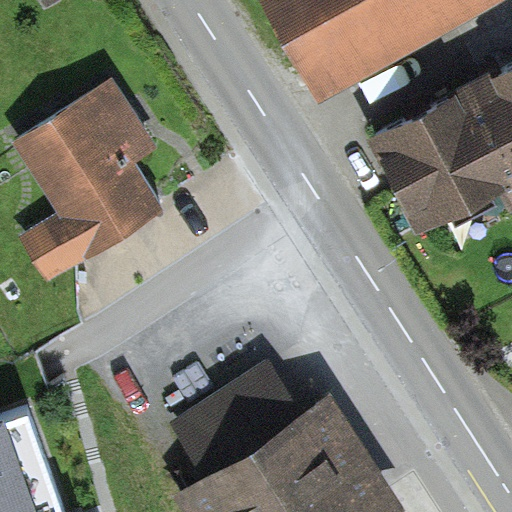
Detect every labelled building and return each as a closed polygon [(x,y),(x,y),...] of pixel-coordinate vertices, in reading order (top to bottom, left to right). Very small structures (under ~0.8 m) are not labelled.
[(71,0),(38,0),(48,15),(71,0)] [(258,0),(306,91),(480,0),(258,0)] [(511,59),(365,136),(410,222),(511,169),(511,59)] [(153,150),(108,78),(4,143),(81,267),(166,214),(134,162),(153,150)] [(284,417),(261,374),(168,423),(193,470),(176,479),(193,511),(380,511),(305,406),(284,417)] [(37,511),(3,415),(0,415),(0,511),(37,511)]
